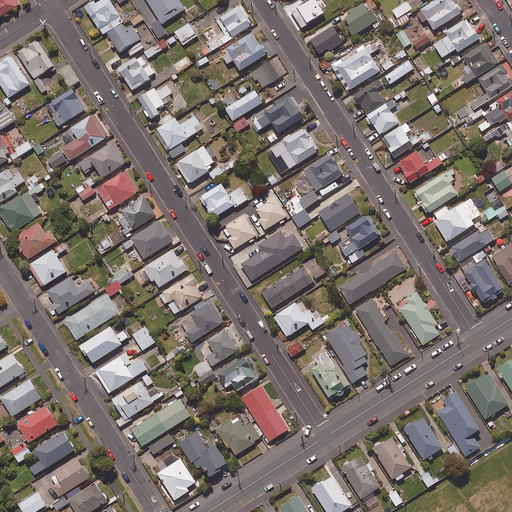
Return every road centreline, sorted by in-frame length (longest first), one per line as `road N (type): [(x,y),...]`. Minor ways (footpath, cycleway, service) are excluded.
road 1 (residential): [(52,6),(324,436)]
road 2 (residential): [(261,0),(478,339)]
road 3 (residential): [(156,511),(0,265)]
road 4 (tertiary): [(478,339),(324,436)]
road 5 (tertiary): [(324,436),(208,511)]
